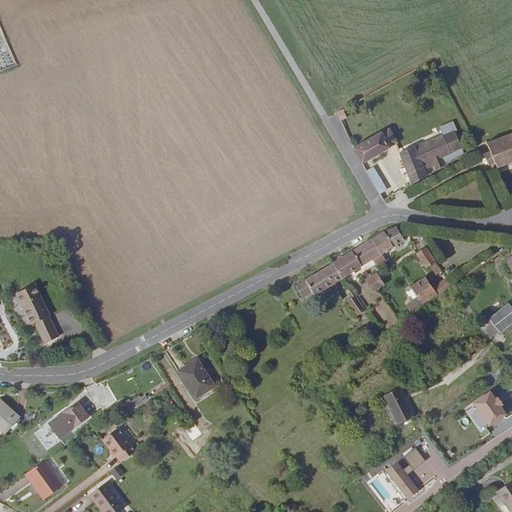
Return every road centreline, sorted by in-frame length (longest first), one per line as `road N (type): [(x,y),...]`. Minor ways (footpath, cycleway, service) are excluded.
road 1 (tertiary): [(0,373),(88,368),(380,218),(505,222)]
road 2 (track): [(505,222),(487,170),(380,218)]
